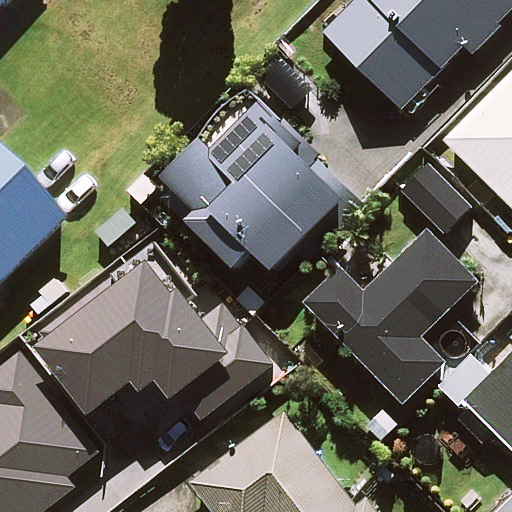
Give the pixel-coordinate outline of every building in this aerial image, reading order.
[(0,0),(0,300),(73,230),(0,154),(0,22),(22,0),(0,0)] [(511,0),(361,0),(327,33),(402,110),(468,45),(475,52),(511,15),(511,4),(511,3),(511,1),(511,0)] [(511,80),(449,142),(511,206),(511,80)] [(199,213),(191,220),(236,270),(257,251),(282,278),(361,206),(259,93),(167,177),(199,213)] [(472,208),(430,163),(403,189),(445,234),(472,208)] [(480,283),(431,234),(368,295),(344,270),(309,304),(407,404),(467,345),(443,320),(480,283)] [(40,345),(86,404),(126,373),(138,388),(150,378),(164,396),(171,390),(196,424),(266,370),(213,301),(197,313),(174,284),(164,292),(143,265),(40,345)] [(0,511),(40,511),(73,487),(66,477),(97,453),(19,354),(0,369),(0,511)] [(511,358),(488,382),(469,362),(437,392),(484,442),(496,431),(511,446),(511,358)] [(378,511),(371,501),(360,509),(288,414),(195,484),(216,511),(378,511)] [(511,511),(511,497),(497,511),(511,511)]
